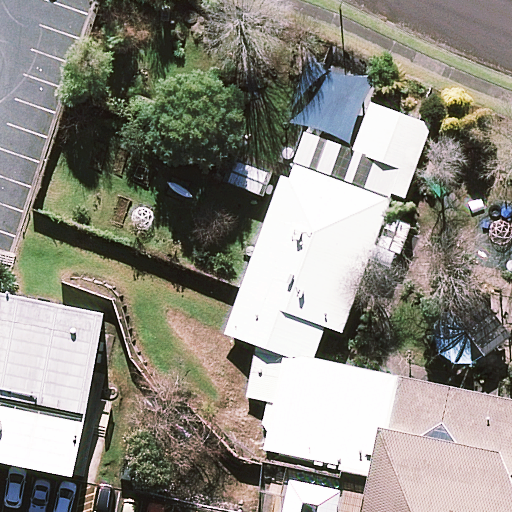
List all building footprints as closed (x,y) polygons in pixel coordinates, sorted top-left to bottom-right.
[(317,88),(240,285),(350,327),(427,131),(317,88)] [(511,183),(483,176),(457,282),(511,296),(511,183)] [(115,295),(0,274),(0,447),(84,463),(115,295)] [(511,367),(284,321),(266,412),(511,461),(511,367)] [(511,511),(511,461),(266,412),(244,511),(511,511)]
